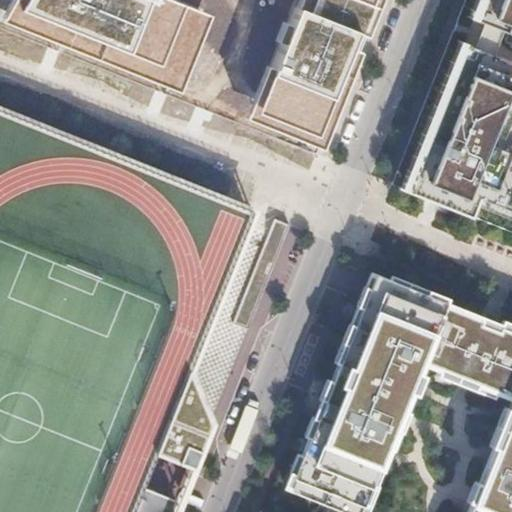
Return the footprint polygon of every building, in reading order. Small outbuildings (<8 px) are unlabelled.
[(280,0),(239,105),(306,132),(358,0),(14,0),(8,12),(157,72),(185,4),(174,0),(280,0)] [(511,0),(481,0),(474,18),(511,33),(511,0)] [(511,104),(511,60),(465,41),(405,191),(467,215),(474,198),(511,212),(511,142),(499,137),(511,104)] [(170,416),(253,209),(0,108),(0,511),(131,511),(155,453),(191,468),(206,430),(170,416)] [(255,310),(289,224),(278,219),(243,306),(255,310)] [(511,399),(511,421),(475,511),(511,511),(511,327),(373,271),(286,488),(345,511),(359,511),(420,363),(511,399)]
